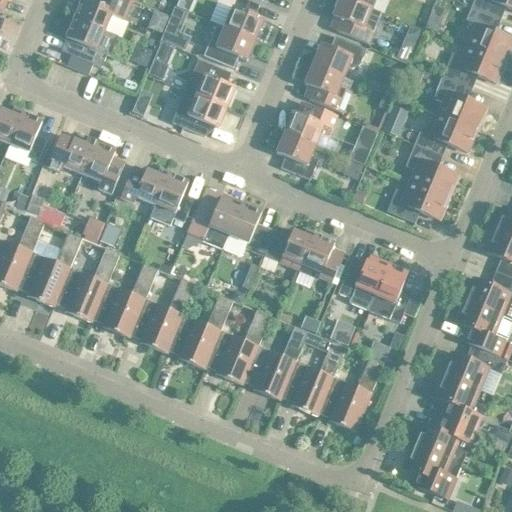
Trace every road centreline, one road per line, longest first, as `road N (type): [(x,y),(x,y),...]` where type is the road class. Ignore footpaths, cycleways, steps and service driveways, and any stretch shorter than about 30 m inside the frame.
road 1 (residential): [(0,326),(356,475),(444,274)]
road 2 (residential): [(235,168),(17,80),(40,0)]
road 3 (residential): [(444,274),(235,168)]
road 4 (residential): [(444,274),(511,106)]
road 5 (residential): [(235,168),(302,0)]
